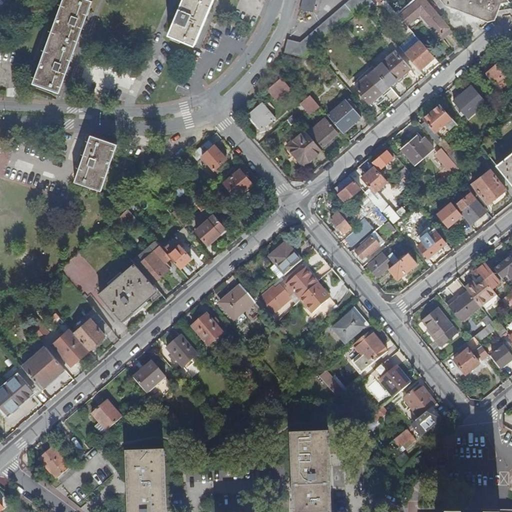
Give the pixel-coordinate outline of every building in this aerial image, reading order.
[(65,0),(34,85),(60,95),(93,3),(83,0),(65,0)] [(214,0),(185,0),(171,36),(195,47),(214,0)] [(303,60),(314,51),(338,29),(363,8),(369,15),(376,9),(370,2),(372,0),(375,0),(379,5),(384,1),(383,0),(352,0),(300,45),(287,43),(284,55),(303,60)] [(302,0),(299,11),(311,15),(314,0),(302,0)] [(442,41),(451,33),(422,0),(420,0),(399,19),(408,29),(421,17),(442,41)] [(489,23),(498,15),(501,6),(510,4),(506,0),(439,0),(447,9),(489,23)] [(405,56),(420,43),(414,36),(398,49),(405,56)] [(405,56),(419,72),(434,60),(420,43),(405,56)] [(375,72),(392,91),(412,74),(395,54),(375,72)] [(501,90),(511,80),(511,64),(507,59),(488,75),(501,90)] [(372,108),(392,91),(375,72),(355,89),(372,108)] [(281,80),(267,92),(276,103),(290,90),(281,80)] [(468,119),(487,104),(473,87),(454,103),(468,119)] [(310,117),(320,109),(310,97),(300,105),(310,117)] [(329,119),(344,136),(361,121),(346,104),(329,119)] [(262,131),(275,120),(262,105),(249,116),(262,131)] [(426,123),(422,126),(438,144),(443,140),(436,133),(446,124),(449,128),(455,123),(441,107),(424,120),(426,123)] [(483,150),(511,185),(511,120),(481,147),(483,150)] [(331,140),(337,135),(325,121),(310,134),(322,148),(328,143),(330,146),(334,143),(331,140)] [(304,166),(321,152),(304,133),(287,148),(304,166)] [(110,167),(117,146),(92,137),(75,184),(100,193),(110,167)] [(402,150),(417,166),(421,163),(435,151),(425,139),(422,142),(417,137),(402,150)] [(208,142),(196,152),(215,172),(227,161),(214,148),(208,142)] [(453,176),(460,170),(443,150),(436,156),(444,165),(442,167),(444,170),(447,168),(453,176)] [(381,172),(395,159),(388,152),(374,164),(381,172)] [(388,183),(375,168),(362,179),(375,194),(376,193),(384,186),(388,183)] [(410,174),(406,169),(397,177),(401,181),(410,174)] [(233,203),(253,186),(241,171),(222,186),(233,199),(231,201),(233,203)] [(489,205),(507,192),(491,172),(473,186),(489,205)] [(410,174),(401,181),(405,185),(414,177),(410,174)] [(437,185),(439,188),(447,181),(445,178),(437,185)] [(362,190),(355,183),(339,196),(346,204),(362,190)] [(393,189),(388,183),(384,186),(390,192),(393,189)] [(332,193),(322,201),(335,215),(344,207),(332,193)] [(376,193),(375,194),(369,199),(372,203),(379,197),(376,193)] [(365,194),(357,201),(363,208),(352,217),(359,224),(363,221),(372,213),(377,208),(372,203),(369,199),(365,194)] [(476,201),(477,200),(472,194),(456,208),(464,217),(471,225),(475,222),(486,213),(476,201)] [(379,197),(372,203),(377,208),(380,211),(382,214),(389,207),(379,197)] [(464,217),(456,208),(452,204),(439,215),(450,228),(464,217)] [(394,225),(400,220),(390,209),(385,214),(394,225)] [(337,230),(333,233),(337,238),(342,243),(351,235),(355,232),(345,221),(350,217),(343,210),(332,220),(336,225),(334,227),(337,230)] [(128,211),(117,221),(121,225),(126,231),(137,222),(128,211)] [(177,211),(172,216),(180,225),(184,230),(189,225),(177,211)] [(382,227),(388,221),(382,214),(380,211),(374,216),(373,217),(382,227)] [(225,231),(214,217),(195,233),(207,247),(219,236),(225,231)] [(117,221),(104,231),(108,236),(121,225),(117,221)] [(363,221),(359,224),(361,227),(363,229),(367,226),(363,221)] [(390,236),(395,232),(388,223),(383,228),(390,236)] [(363,229),(367,235),(372,231),(367,226),(363,229)] [(361,227),(355,232),(351,235),(353,237),(347,242),(352,248),(367,235),(363,229),(361,227)] [(441,254),(445,251),(443,247),(447,244),(437,232),(420,246),(429,258),(438,251),(441,254)] [(372,236),(361,245),(362,247),(356,252),(362,260),(370,254),(372,255),(374,254),(372,251),(380,245),(372,236)] [(170,260),(179,271),(191,260),(180,248),(182,246),(176,240),(163,251),(170,260)] [(156,243),(132,263),(134,265),(137,269),(154,254),(154,255),(160,249),(156,243)] [(285,276),(302,261),(287,244),(270,259),(276,265),(285,276)] [(447,253),(452,249),(447,244),(443,247),(445,251),(447,253)] [(163,251),(160,249),(154,255),(154,254),(137,269),(144,276),(152,286),(169,272),(164,265),(170,260),(163,251)] [(408,254),(409,254),(405,249),(397,255),(399,256),(400,256),(403,259),(408,254)] [(393,266),(393,267),(403,259),(400,256),(399,256),(397,255),(391,260),(393,262),(391,263),(384,256),(386,255),(385,253),(367,268),(370,272),(372,271),(378,278),(393,266)] [(393,267),(389,270),(399,280),(417,264),(408,254),(403,259),(393,267)] [(511,258),(511,257),(495,270),(502,280),(509,288),(511,284),(511,258)] [(486,264),(477,271),(485,281),(495,293),(497,291),(495,288),(501,283),(486,264)] [(137,269),(134,265),(99,296),(123,324),(158,293),(152,286),(144,276),(137,269)] [(280,280),(285,276),(276,265),(271,269),(280,280)] [(301,300),(319,285),(317,284),(306,271),(289,286),(287,283),(277,292),(274,289),(261,300),(274,315),(293,299),(291,298),(296,294),(301,300)] [(474,283),(466,289),(469,293),(481,307),(496,295),(495,293),(485,281),(478,288),(474,283)] [(325,293),(319,285),(301,300),(302,301),(314,314),(329,302),(323,295),(325,293)] [(254,303),(241,287),(221,305),(239,325),(246,318),(242,314),(255,303),(254,303)] [(339,308),(325,293),(323,295),(329,302),(314,314),(302,301),(300,304),(314,321),(321,315),(325,320),(339,308)] [(462,298),(450,308),(461,323),(468,318),(481,307),(469,293),(462,298)] [(459,294),(447,304),(450,308),(462,298),(459,294)] [(511,294),(502,302),(508,310),(511,306),(511,294)] [(423,321),(430,329),(438,339),(436,341),(441,348),(453,339),(451,337),(457,331),(439,308),(423,321)] [(74,336),(88,353),(112,333),(93,311),(86,317),(90,322),(74,336)] [(365,329),(353,314),(333,330),(346,346),(365,329)] [(209,347),(223,335),(207,316),(193,328),(209,347)] [(468,318),(461,323),(472,337),(479,332),(468,318)] [(31,321),(25,326),(39,342),(45,337),(31,321)] [(494,330),(502,339),(507,335),(498,324),(493,328),(494,330)] [(278,330),(284,337),(287,334),(285,332),(288,329),(284,325),(278,330)] [(493,328),(490,325),(480,334),(483,338),(494,330),(493,328)] [(438,339),(430,329),(427,331),(436,341),(438,339)] [(74,336),(70,331),(53,346),(63,358),(65,356),(73,366),(88,353),(74,336)] [(361,376),(371,367),(388,353),(371,332),(354,346),(361,355),(354,361),(357,364),(353,367),(361,376)] [(475,337),(459,351),(462,354),(455,360),(467,375),(480,364),(473,355),(476,353),(483,362),(490,356),(475,337)] [(198,356),(182,338),(168,350),(184,368),(198,356)] [(502,368),(511,360),(511,357),(504,347),(492,356),(502,368)] [(22,369),(40,390),(57,376),(55,375),(62,368),(45,349),(22,369)] [(153,363),(134,379),(147,394),(166,378),(153,363)] [(393,373),(385,364),(376,372),(383,381),(393,373)] [(34,396),(40,390),(22,369),(15,375),(17,377),(0,392),(0,406),(8,415),(6,417),(9,421),(12,418),(9,414),(15,410),(18,413),(22,409),(19,406),(32,395),(34,396)] [(394,399),(411,385),(397,369),(393,373),(383,381),(381,383),(394,399)] [(320,378),(330,390),(336,384),(326,373),(320,378)] [(149,396),(156,405),(166,395),(161,389),(169,382),(166,378),(147,394),(149,396)] [(336,384),(330,390),(340,402),(346,396),(336,384)] [(404,400),(418,416),(425,410),(427,412),(436,405),(423,389),(415,395),(413,393),(404,400)] [(93,415),(107,432),(122,419),(108,403),(93,415)] [(214,403),(207,409),(216,420),(224,414),(214,403)] [(382,409),(373,416),(379,423),(387,415),(382,409)] [(425,410),(418,416),(420,418),(427,412),(425,410)] [(440,421),(431,411),(396,440),(394,442),(400,449),(413,438),(409,433),(414,429),(421,437),(440,421)] [(330,511),(328,439),(293,439),(295,491),(295,511),(330,511)] [(395,452),(400,449),(394,442),(390,445),(395,452)] [(56,480),(70,468),(53,449),(40,461),(56,480)] [(165,511),(165,497),(163,455),(128,456),(129,481),(130,491),(130,495),(130,511),(165,511)] [(423,472),(428,469),(422,458),(416,461),(421,469),(423,472)]
